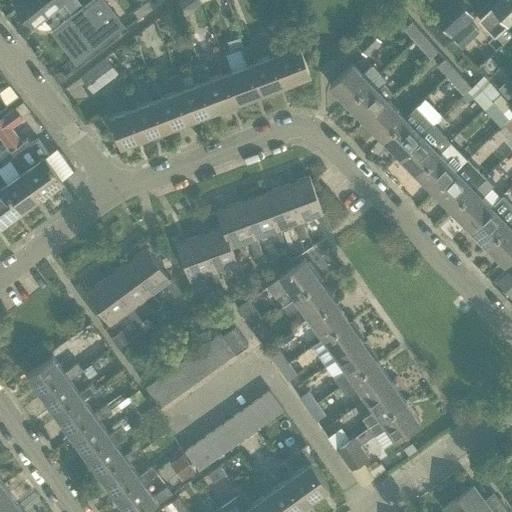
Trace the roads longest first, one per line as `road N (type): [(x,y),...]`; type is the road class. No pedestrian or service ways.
road 1 (residential): [(511,329),(315,132),(289,131),(112,188)]
road 2 (residential): [(112,188),(0,43)]
road 3 (residential): [(365,511),(511,406)]
road 4 (residential): [(0,277),(112,188)]
road 5 (residential): [(75,511),(0,407)]
